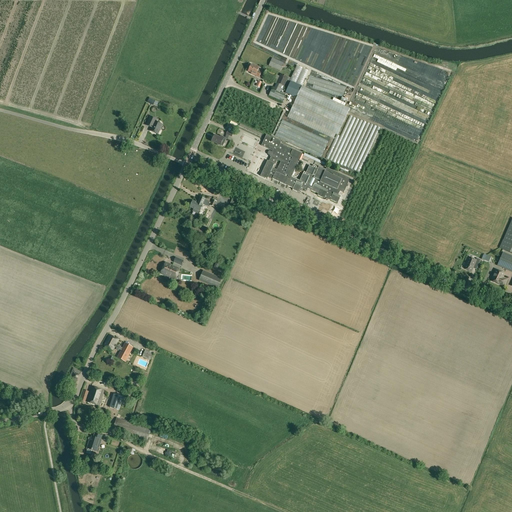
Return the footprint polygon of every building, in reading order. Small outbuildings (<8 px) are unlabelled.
[(280,71),(284,64),(272,58),(268,66),(280,71)] [(251,73),(251,74),(259,77),(261,72),(259,71),(260,70),(258,69),(259,67),(255,65),(254,66),(250,64),(247,71),(251,73)] [(266,71),(263,78),(276,83),(279,77),(266,71)] [(324,86),(304,82),(301,99),(315,102),(316,99),(317,96),(320,97),(321,92),(322,93),(322,90),(326,90),(327,86),(326,86),(326,84),(344,88),(346,81),(309,73),(307,81),(321,84),(322,83),(324,83),(324,86)] [(280,74),(279,77),(276,83),(273,91),(280,94),(286,80),(289,81),(290,79),(280,74)] [(296,98),(301,86),(290,81),(285,93),(296,98)] [(273,91),(271,90),(269,96),(282,102),(285,96),(280,94),(273,91)] [(344,112),(326,158),(337,162),(337,163),(341,164),(345,166),(345,165),(349,167),(356,170),(374,124),(373,124),(366,140),(359,138),(366,121),(358,118),(355,117),(344,112)] [(146,125),(152,128),(150,131),(158,134),(162,125),(156,122),(157,120),(150,117),(146,125)] [(225,138),(224,138),(221,136),(220,138),(215,136),(212,142),(221,146),(223,147),(226,139),(227,140),(229,136),(231,137),(233,134),(228,131),(226,134),(227,134),(225,138)] [(317,195),(326,199),(328,194),(330,195),(328,199),(338,203),(341,197),(338,195),(340,191),(344,193),(350,179),(327,168),(326,170),(319,167),(318,168),(316,168),(317,167),(313,165),(312,167),(309,166),(306,173),(304,172),(303,174),(299,181),(292,177),(303,154),(293,150),(291,154),(290,153),(292,149),(281,144),(281,142),(266,135),(262,146),(272,151),(270,157),(271,157),(269,162),(268,161),(260,176),(267,179),(268,177),(293,189),(292,190),(301,194),(303,189),(304,189),(307,189),(318,194),(317,195)] [(244,150),(241,157),(248,160),(250,156),(247,155),(248,152),(244,150)] [(199,211),(200,211),(203,204),(208,207),(210,202),(205,200),(200,197),(198,202),(196,201),(196,202),(193,201),(190,207),(194,209),(192,212),(198,214),(199,211)] [(511,253),(511,219),(499,248),(511,253)] [(192,227),(189,232),(201,238),(204,229),(198,226),(197,229),(192,227)] [(497,266),(511,272),(511,256),(510,255),(503,252),(497,266)] [(496,264),(498,256),(490,254),(488,262),(496,264)] [(464,269),(471,272),(474,265),(477,267),(480,260),(477,259),(476,261),(469,257),(464,269)] [(175,259),(173,262),(181,266),(183,262),(184,261),(176,258),(175,259)] [(175,280),(180,269),(166,263),(161,274),(175,280)] [(490,281),(500,285),(500,284),(501,285),(502,282),(507,284),(508,281),(503,278),(505,274),(495,270),(490,281)] [(203,271),(199,281),(218,289),(222,279),(203,271)] [(120,349),(121,350),(122,348),(121,347),(118,345),(118,346),(116,345),(119,340),(109,335),(104,346),(113,350),(115,347),(117,348),(116,349),(119,351),(120,349)] [(125,343),(122,348),(121,350),(119,355),(127,359),(133,347),(125,343)] [(153,353),(145,350),(142,357),(150,360),(153,353)] [(68,380),(76,383),(81,371),(73,368),(68,380)] [(90,392),(84,390),(81,400),(99,406),(104,391),(92,387),(90,392)] [(130,399),(114,394),(110,407),(119,411),(121,405),(128,407),(130,399)] [(117,418),(112,431),(147,442),(151,429),(117,418)] [(99,448),(100,442),(99,441),(99,439),(100,440),(101,436),(95,434),(94,437),(92,437),(90,444),(89,444),(87,448),(96,451),(97,447),(99,448)] [(131,469),(133,469),(135,469),(136,469),(138,469),(140,468),(141,467),(142,465),(142,463),(142,462),(142,460),(141,458),(140,457),(139,456),(138,455),(136,454),(134,454),(132,455),(131,455),(129,457),(128,458),(128,460),(127,461),(127,463),(128,465),(129,466),(130,468),(131,469)]
